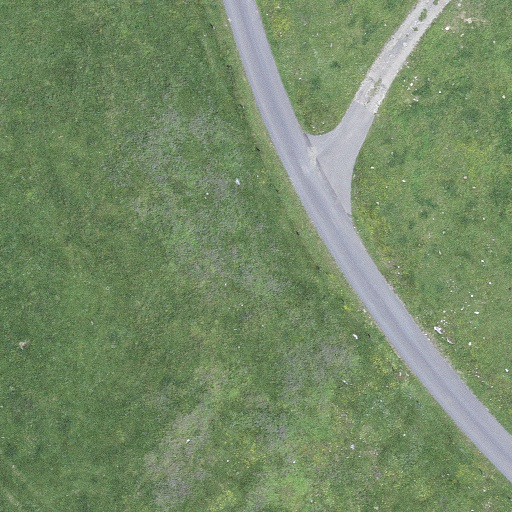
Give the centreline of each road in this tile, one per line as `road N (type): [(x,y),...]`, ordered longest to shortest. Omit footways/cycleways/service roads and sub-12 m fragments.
road 1 (track): [(240,0),(315,194),(387,310),(511,458)]
road 2 (track): [(315,194),(409,36),(440,0)]
